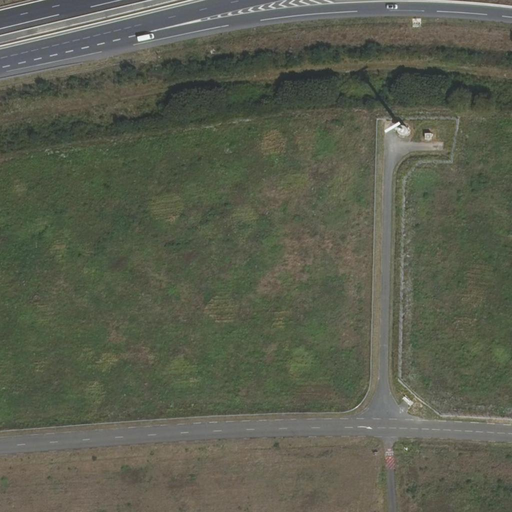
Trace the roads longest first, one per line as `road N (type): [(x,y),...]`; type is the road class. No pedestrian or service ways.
road 1 (trunk): [(142,29),(171,32),(287,11),(511,11)]
road 2 (trunk): [(0,59),(142,29)]
